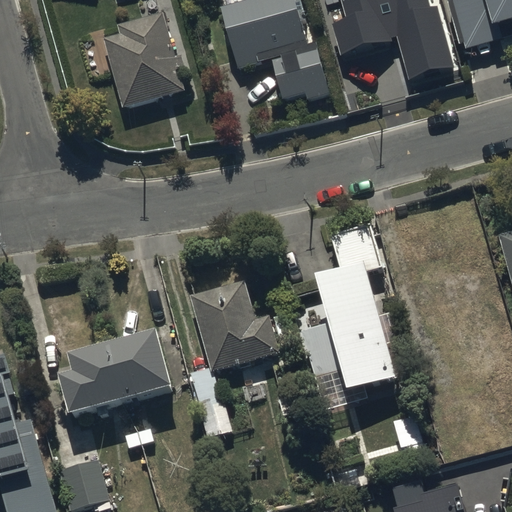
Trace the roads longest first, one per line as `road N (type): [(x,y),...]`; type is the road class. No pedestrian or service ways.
road 1 (residential): [(511,124),(236,196),(52,220)]
road 2 (residential): [(52,220),(0,24)]
